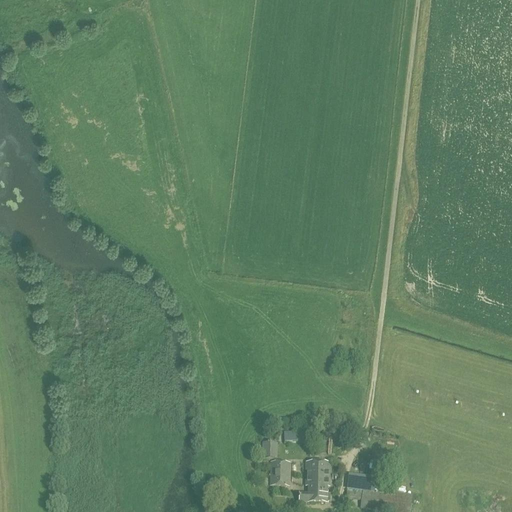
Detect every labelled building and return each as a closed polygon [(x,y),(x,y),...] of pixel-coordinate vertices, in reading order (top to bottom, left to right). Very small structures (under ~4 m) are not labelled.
[(284,434),(285,443),(310,442),(310,433),(284,434)] [(262,460),(277,460),(278,444),(262,444),(262,460)] [(270,487),(290,488),(290,463),(270,463),(270,487)] [(307,504),(327,505),(327,503),(330,503),(330,495),(327,495),(328,488),(330,488),(330,464),(306,464),(306,487),(307,487),(307,495),(299,495),(299,504),(307,504)] [(347,489),(363,491),(372,493),(374,481),(349,478),(347,489)] [(360,510),(375,511),(410,511),(413,496),(389,492),(388,496),(363,492),(347,490),(346,500),(361,502),(360,510)]
